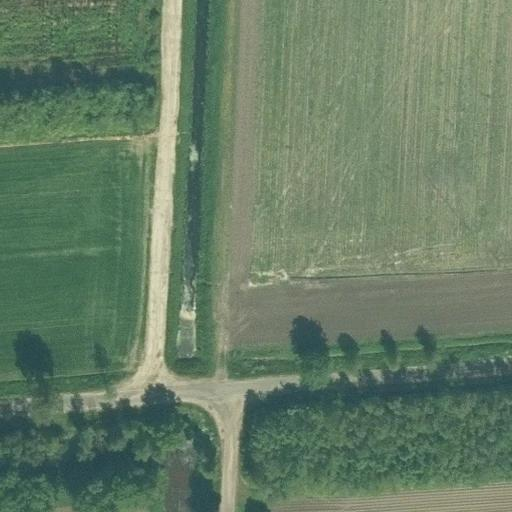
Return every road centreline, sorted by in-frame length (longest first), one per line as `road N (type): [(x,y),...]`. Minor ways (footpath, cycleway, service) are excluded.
road 1 (track): [(154,392),(172,0)]
road 2 (unclassified): [(233,388),(511,364)]
road 3 (unclassified): [(0,409),(233,388)]
road 4 (unclassified): [(233,388),(227,511)]
